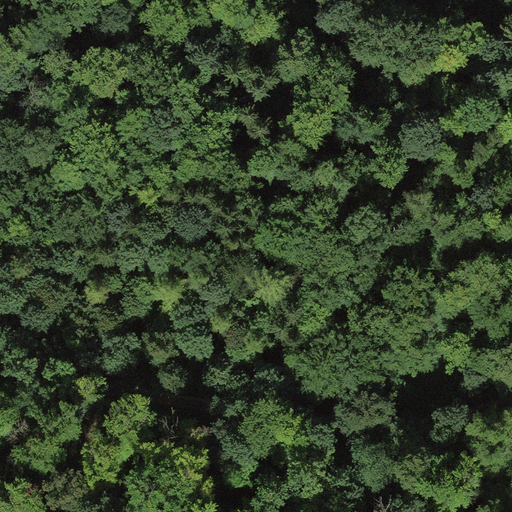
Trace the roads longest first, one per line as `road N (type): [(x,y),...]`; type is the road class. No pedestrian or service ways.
road 1 (track): [(511,388),(408,420),(335,422),(0,367)]
road 2 (track): [(511,159),(399,161),(200,143),(0,164)]
